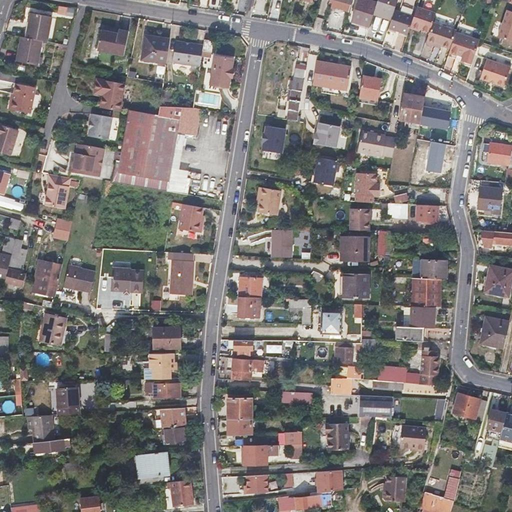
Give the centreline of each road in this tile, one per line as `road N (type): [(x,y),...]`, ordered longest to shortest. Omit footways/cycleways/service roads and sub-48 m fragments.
road 1 (residential): [(215,511),(207,412),(212,324),(260,31)]
road 2 (residential): [(474,101),(454,202),(468,250),(458,356),(476,378),(511,386)]
road 3 (residential): [(260,31),(413,68),(474,101)]
road 4 (residential): [(87,0),(260,31)]
